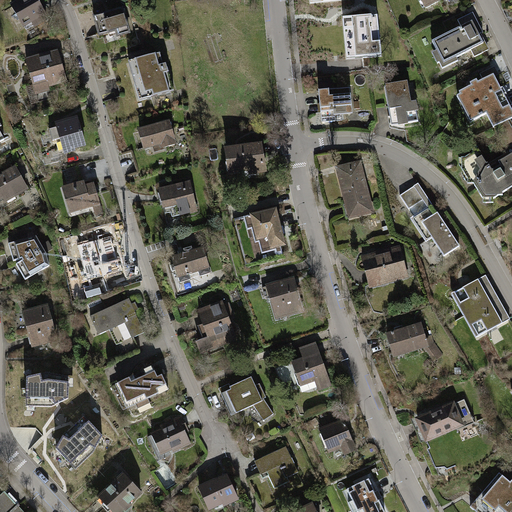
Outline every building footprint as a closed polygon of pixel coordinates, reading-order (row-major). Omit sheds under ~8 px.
[(47,19),(35,0),(20,0),(11,5),(23,26),(31,22),(34,26),(47,19)] [(421,0),(426,8),(441,0),(421,0)] [(122,9),(94,16),(99,35),(116,30),(117,36),(129,33),(122,9)] [(461,28),(471,22),(475,21),(471,13),(458,20),(461,28)] [(378,17),(344,21),(348,62),(383,58),(378,17)] [(461,28),(433,43),(443,63),(470,49),(482,43),(471,22),(461,28)] [(482,43),(470,49),(474,57),(488,50),(484,42),(482,43)] [(57,51),(26,59),(35,93),(49,89),(48,86),(65,81),(57,51)] [(162,57),(130,66),(143,107),(173,98),(172,96),(177,94),(169,69),(167,70),(162,57)] [(480,74),(483,80),(494,75),(496,74),(493,68),(480,74)] [(501,88),(494,75),(483,80),(478,83),(477,80),(470,84),(471,86),(459,93),(460,95),(457,96),(460,104),(466,101),(475,120),(486,114),(493,128),(495,127),(509,120),(511,118),(511,110),(504,94),(494,98),(491,93),(501,88)] [(406,84),(385,87),(391,125),(418,121),(414,102),(409,103),(406,84)] [(350,88),(318,91),(321,119),(335,118),(335,114),(352,113),(350,88)] [(58,128),(50,130),(53,140),(61,138),(63,145),(65,152),(74,150),(73,147),(84,144),(77,119),(57,125),(58,128)] [(170,119),(138,129),(144,150),(159,145),(161,149),(178,144),(170,119)] [(511,127),(509,120),(495,127),(506,150),(511,146),(511,127)] [(263,141),(225,147),(230,173),(254,170),(254,174),(268,172),(263,141)] [(65,152),(63,145),(57,150),(42,154),(45,164),(60,160),(65,152)] [(503,196),(503,193),(511,187),(511,158),(509,160),(507,157),(502,160),(498,162),(500,165),(492,171),(477,147),(472,151),(473,153),(463,159),(462,159),(462,168),(463,168),(486,204),(493,203),(493,199),(498,196),(503,196)] [(361,160),(334,166),(347,220),(374,213),(361,160)] [(3,176),(0,177),(0,199),(3,197),(5,201),(15,195),(14,193),(26,186),(15,167),(2,174),(3,176)] [(190,181),(159,189),(165,213),(178,210),(180,214),(198,210),(190,181)] [(418,183),(413,187),(422,200),(427,208),(411,219),(425,241),(431,237),(444,257),(460,246),(438,213),(418,183)] [(83,184),(63,189),(69,212),(90,206),(95,215),(101,213),(94,185),(84,188),(83,184)] [(422,200),(413,187),(399,196),(409,209),(422,200)] [(251,215),(244,217),(247,229),(254,227),(257,240),(259,240),(263,253),(271,250),(275,249),(276,253),(283,252),(282,248),(288,246),(278,206),(250,214),(251,215)] [(112,235),(77,245),(84,268),(80,269),(83,281),(103,276),(104,278),(122,273),(112,235)] [(36,236),(8,244),(11,253),(13,261),(16,261),(15,264),(20,272),(25,280),(49,266),(45,253),(36,236)] [(186,252),(170,258),(172,264),(169,265),(172,272),(175,271),(178,278),(179,282),(190,279),(189,274),(199,271),(201,276),(210,272),(208,268),(211,267),(203,246),(193,250),(192,247),(185,249),(186,252)] [(400,246),(360,256),(369,290),(409,280),(400,246)] [(453,292),(450,294),(462,317),(489,302),(498,297),(485,274),(477,279),(461,288),(453,292)] [(294,277),(266,284),(275,318),(303,310),(294,277)] [(489,302),(462,317),(475,340),(479,337),(488,332),(501,324),(510,319),(498,297),(489,302)] [(103,311),(90,317),(97,333),(125,320),(133,337),(144,332),(134,310),(135,309),(133,305),(132,305),(130,301),(104,313),(103,311)] [(221,301),(197,310),(202,324),(197,326),(202,339),(195,342),(200,353),(237,339),(233,329),(229,320),(234,318),(229,304),(223,306),(221,301)] [(47,306),(24,312),(28,326),(51,320),(47,306)] [(51,320),(28,326),(33,345),(56,339),(51,320)] [(428,347),(425,338),(420,322),(384,334),(392,358),(424,348),(428,347)] [(431,336),(425,338),(428,347),(424,348),(433,361),(443,354),(431,336)] [(316,343),(301,349),(305,358),(293,362),(297,373),(296,374),(301,386),(315,381),(319,390),(332,385),(316,343)] [(152,366),(111,386),(123,410),(168,388),(161,374),(157,376),(152,366)] [(47,374),(27,379),(26,407),(51,408),(69,399),(69,379),(47,374)] [(230,383),(219,388),(231,415),(237,413),(253,405),(264,421),(274,414),(264,399),(266,397),(260,384),(256,385),(251,377),(231,386),(230,383)] [(453,402),(413,420),(424,444),(428,442),(431,448),(428,450),(436,468),(444,467),(447,469),(456,465),(443,435),(464,426),(453,402)] [(64,436),(56,449),(76,470),(93,454),(102,437),(84,417),(64,436)] [(162,430),(147,437),(159,460),(173,453),(171,448),(179,445),(180,447),(190,442),(182,426),(184,425),(181,417),(161,427),(162,430)] [(342,420),(320,429),(330,453),(342,448),(345,455),(357,450),(347,426),(345,427),(342,420)] [(286,447),(254,461),(262,479),(269,476),(274,488),(289,482),(287,477),(297,472),(286,447)] [(511,511),(511,481),(511,483),(503,476),(499,473),(470,507),(476,511),(511,511)] [(123,474),(99,497),(112,511),(118,511),(123,508),(125,510),(130,505),(128,503),(140,492),(123,474)] [(218,477),(198,486),(210,511),(223,504),(225,507),(240,500),(228,474),(218,478),(218,477)] [(371,475),(344,488),(350,500),(346,502),(350,511),(352,511),(356,511),(383,511),(388,510),(371,475)] [(23,511),(4,492),(0,495),(0,511),(23,511)] [(318,511),(314,502),(292,511),(318,511)]
